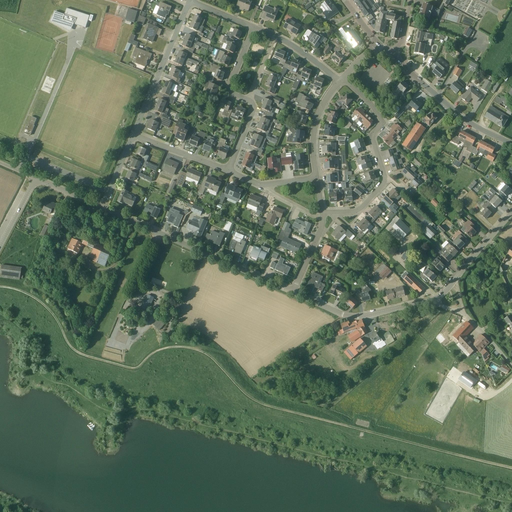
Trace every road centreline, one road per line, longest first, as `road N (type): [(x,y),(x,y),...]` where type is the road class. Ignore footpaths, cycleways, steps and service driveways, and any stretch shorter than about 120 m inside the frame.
road 1 (track): [(511,468),(259,404),(190,347),(156,350),(135,368),(80,354),(38,300),(0,287)]
road 2 (unclassified): [(293,291),(101,208)]
road 3 (unclassified): [(132,134),(188,6)]
road 4 (residential): [(384,178),(372,139),(380,118),(340,80)]
